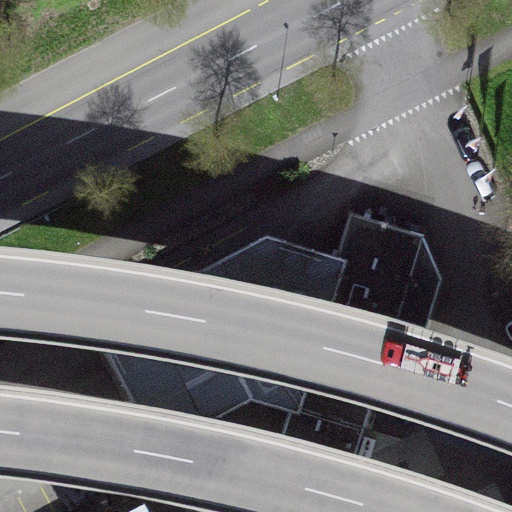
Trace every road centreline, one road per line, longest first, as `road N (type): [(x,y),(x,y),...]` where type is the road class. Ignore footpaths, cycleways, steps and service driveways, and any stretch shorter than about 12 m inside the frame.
road 1 (motorway): [(511,407),(353,356),(171,315),(0,293)]
road 2 (motorway): [(0,431),(159,455),(385,511)]
road 3 (primary): [(308,0),(0,156)]
